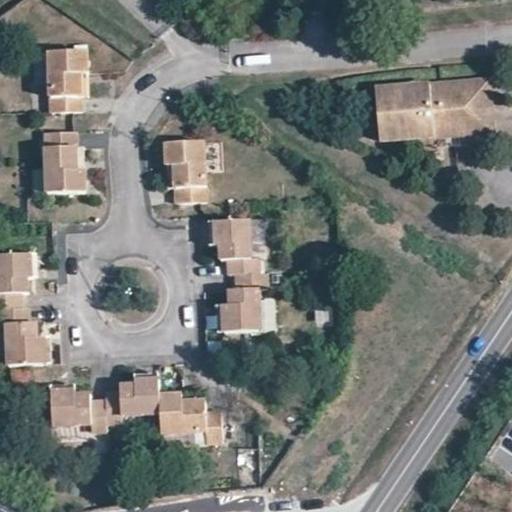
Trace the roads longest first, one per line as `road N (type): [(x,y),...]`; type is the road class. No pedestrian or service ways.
road 1 (residential): [(134,233),(132,119),(142,94),(168,77),(205,66),(511,36)]
road 2 (residential): [(134,233),(100,245),(79,275),(89,327),(120,347),(159,344),(187,317),(184,260),(153,236)]
road 3 (tertiary): [(511,312),(376,511)]
